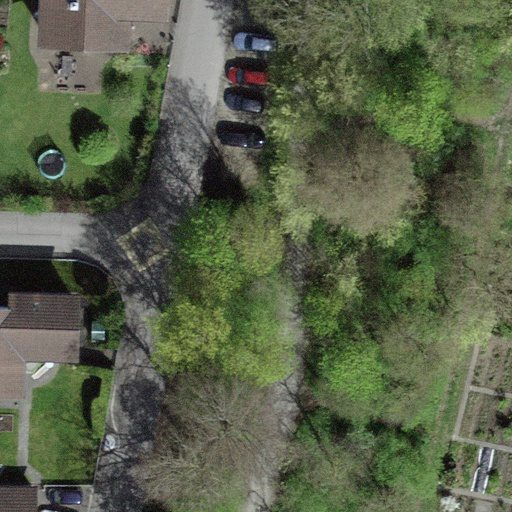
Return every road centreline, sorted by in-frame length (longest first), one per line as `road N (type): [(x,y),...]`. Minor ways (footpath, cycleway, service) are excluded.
road 1 (residential): [(186,239),(130,511)]
road 2 (residential): [(223,0),(186,239)]
road 3 (residential): [(0,233),(186,239)]
